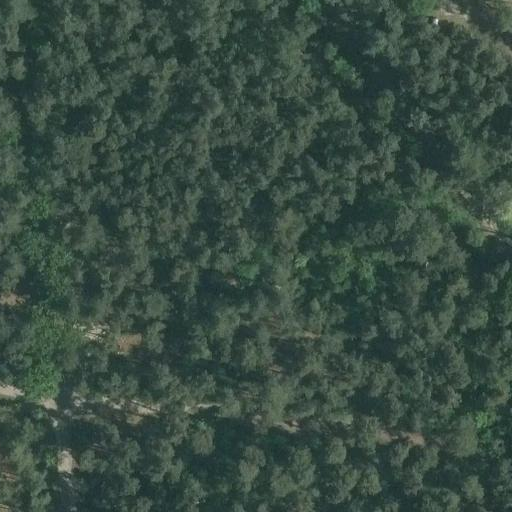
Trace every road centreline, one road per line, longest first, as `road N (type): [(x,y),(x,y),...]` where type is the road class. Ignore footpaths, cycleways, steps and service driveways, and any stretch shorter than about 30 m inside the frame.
road 1 (unknown): [(286,0),(335,80),(495,293),(511,329)]
road 2 (unclassified): [(511,253),(332,0)]
